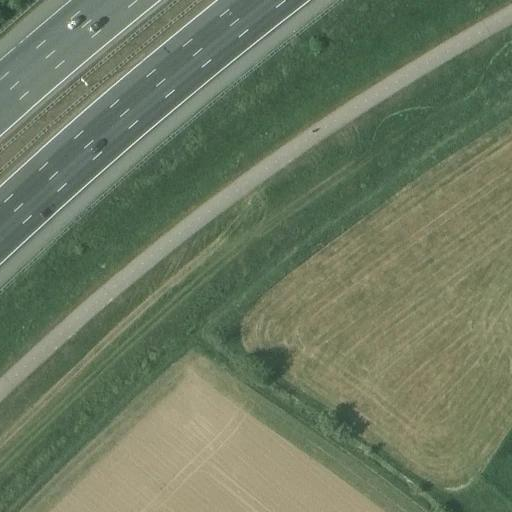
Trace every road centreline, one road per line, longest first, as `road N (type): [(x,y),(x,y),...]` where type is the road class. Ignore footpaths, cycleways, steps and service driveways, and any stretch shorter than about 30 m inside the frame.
road 1 (motorway): [(0,226),(265,0)]
road 2 (motorway): [(116,0),(0,99)]
